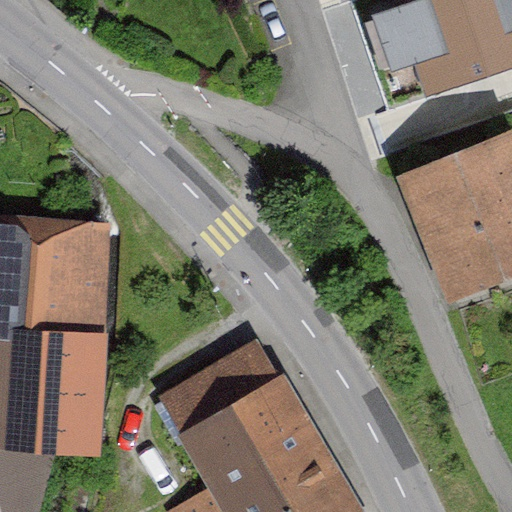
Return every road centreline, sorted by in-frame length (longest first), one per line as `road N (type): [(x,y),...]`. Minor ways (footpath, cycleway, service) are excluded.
road 1 (tertiary): [(0,19),(228,230),(345,382),(411,511)]
road 2 (residential): [(204,104),(319,155),(378,209),(498,481),(511,496)]
